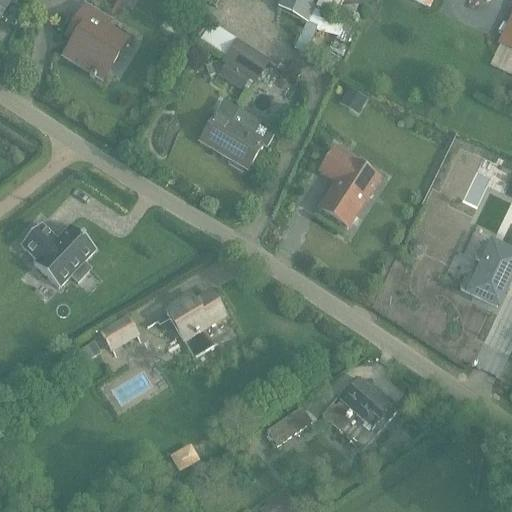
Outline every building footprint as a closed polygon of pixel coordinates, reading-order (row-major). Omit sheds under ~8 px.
[(0,0),(0,19),(11,2),(6,0),(0,0)] [(315,8),(312,6),(314,0),(284,0),(279,11),(307,25),(315,8)] [(318,0),(315,8),(335,17),(343,0),(318,0)] [(410,0),(428,8),(432,0),(410,0)] [(93,80),(94,78),(101,83),(126,43),(105,30),(109,23),(84,8),(72,27),(79,32),(62,59),(90,75),(88,78),(93,80)] [(183,14),(172,28),(190,39),(200,25),(183,14)] [(511,17),(499,45),(511,51),(511,17)] [(254,83),(267,63),(236,43),(238,41),(212,24),(197,46),(226,65),(218,77),(242,93),(244,90),(248,93),(254,83)] [(347,92),(340,105),(358,115),(366,102),(347,92)] [(216,116),(204,135),(199,143),(230,162),(227,166),(242,174),(244,170),(246,171),(261,146),(266,149),(273,137),(268,135),(270,132),(245,116),(241,123),(235,120),(239,113),(223,104),(216,116)] [(335,184),(318,211),(346,229),(378,180),(333,151),(319,173),(335,184)] [(46,222),(24,240),(37,258),(34,260),(56,288),(70,277),(75,284),(90,273),(84,265),(98,254),(76,227),(60,239),(46,222)] [(511,258),(482,244),(474,261),(475,261),(483,265),(474,284),(465,280),(459,291),(496,309),(511,274),(511,258)] [(192,297),(184,302),(181,298),(171,304),(173,308),(167,312),(183,339),(194,357),(214,345),(204,327),(225,315),(211,292),(195,302),(192,297)] [(111,355),(138,338),(127,319),(99,335),(111,355)] [(86,363),(100,355),(94,343),(80,351),(86,363)] [(355,379),(321,417),(338,433),(353,415),(371,431),(383,418),(388,423),(395,415),(355,379)] [(276,449),(310,425),(300,410),(266,434),(276,449)] [(183,453),(173,459),(180,472),(196,463),(192,456),(183,453)] [(284,493),(258,511),(292,511),(296,509),(284,493)]
